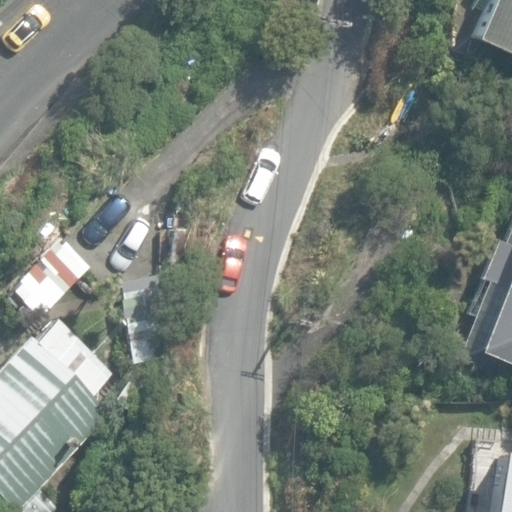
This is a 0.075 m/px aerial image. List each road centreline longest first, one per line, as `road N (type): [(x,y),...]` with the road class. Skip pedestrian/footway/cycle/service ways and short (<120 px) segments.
road 1 (residential): [(254,511),(247,418),(274,191),(349,0)]
road 2 (residential): [(95,0),(0,94)]
